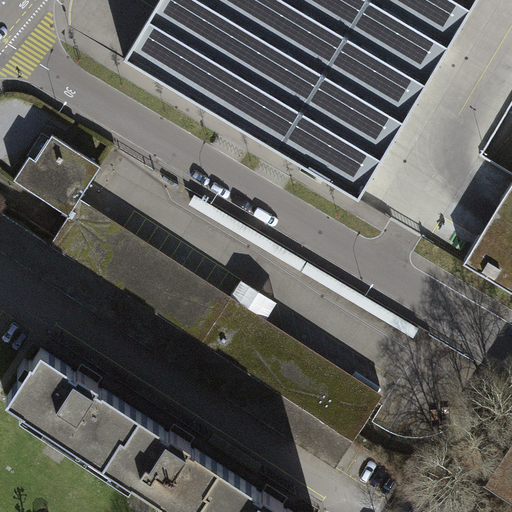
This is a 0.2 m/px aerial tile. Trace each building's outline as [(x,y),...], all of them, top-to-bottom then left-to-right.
[(158,0),(123,58),(358,198),(477,0),(158,0)] [(15,179),(70,214),(75,206),(80,197),(101,165),(53,134),(36,159),(30,155),(15,179)] [(511,181),(464,262),(511,290),(511,181)] [(384,394),(80,197),(75,206),(227,305),(203,342),(354,440),(384,394)] [(227,305),(75,206),(70,214),(50,243),(203,342),(227,305)] [(50,243),(0,210),(0,249),(336,467),(354,440),(203,342),(50,243)] [(28,404),(107,456),(122,433),(126,435),(141,411),(103,387),(99,393),(94,390),(99,382),(78,368),(73,376),(68,373),(72,367),(41,347),(33,360),(31,359),(6,397),(24,409),(28,404)] [(165,493),(192,511),(207,488),(204,485),(219,462),(195,447),(191,453),(186,450),(191,442),(170,428),(165,436),(161,433),(165,427),(141,411),(126,435),(122,433),(107,456),(135,474),(131,479),(161,498),(165,493)] [(511,441),(488,479),(511,494),(511,441)] [(257,487),(219,462),(204,485),(207,488),(192,511),(194,511),(295,511),(288,507),(284,511),(282,511),(279,510),(284,502),(263,489),(258,496),(253,493),(257,487)]
